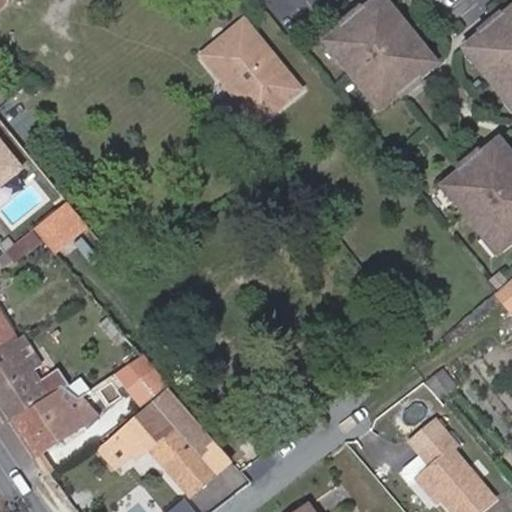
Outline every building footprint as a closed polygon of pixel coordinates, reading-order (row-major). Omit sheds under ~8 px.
[(373,0),(324,40),(336,54),(333,57),(362,93),(366,90),(380,108),(428,68),(414,51),(418,48),(389,12),(385,15),(373,0)] [(378,0),(373,0),(385,15),(389,12),(378,0)] [(511,7),(468,43),(480,58),(476,61),(505,97),(509,94),(511,97),(511,7)] [(243,21),(201,55),(240,104),(247,98),(265,119),(300,90),(243,21)] [(324,40),(321,43),(333,57),(336,54),(324,40)] [(468,43),(464,46),(476,61),(480,58),(468,43)] [(418,48),(414,51),(428,68),(432,65),(418,48)] [(33,78),(24,89),(32,95),(40,83),(33,78)] [(366,90),(362,93),(376,111),(380,108),(366,90)] [(247,98),(240,104),(257,125),(265,119),(247,98)] [(498,139),(495,141),(506,156),(510,153),(498,139)] [(495,141),(446,181),(458,196),(454,199),(483,235),(487,232),(501,249),(511,239),(511,155),(510,153),(506,156),(495,141)] [(0,147),(0,185),(19,170),(0,147)] [(446,181),(442,184),(454,199),(458,196),(446,181)] [(66,203),(33,229),(55,255),(87,228),(66,203)] [(487,232),(483,235),(498,252),(501,249),(487,232)] [(511,278),(497,292),(495,294),(511,312),(511,311),(511,278)] [(0,350),(8,345),(15,340),(0,315),(0,350)] [(107,317),(98,325),(129,362),(139,354),(107,317)] [(0,351),(0,400),(13,420),(49,396),(32,369),(41,363),(29,344),(14,354),(5,359),(0,351)] [(8,345),(0,350),(0,351),(5,359),(14,354),(8,345)] [(116,375),(129,392),(154,371),(143,357),(116,375)] [(154,371),(129,392),(141,407),(166,386),(154,371)] [(79,381),(65,390),(78,399),(79,398),(88,392),(79,381)] [(110,431),(138,464),(155,448),(162,456),(158,459),(190,495),(214,474),(200,457),(215,444),(166,386),(141,407),(110,431)] [(49,396),(13,420),(36,455),(83,425),(85,429),(97,418),(86,405),(79,398),(78,399),(65,390),(61,387),(49,396)] [(88,392),(79,398),(86,405),(95,399),(88,392)] [(435,421),(410,443),(420,454),(402,469),(401,476),(408,484),(413,479),(421,473),(442,498),(440,499),(451,511),(479,511),(493,500),(451,450),(456,446),(435,421)] [(200,457),(214,474),(230,460),(215,444),(200,457)] [(442,498),(421,473),(413,479),(434,505),(440,499),(442,498)]
